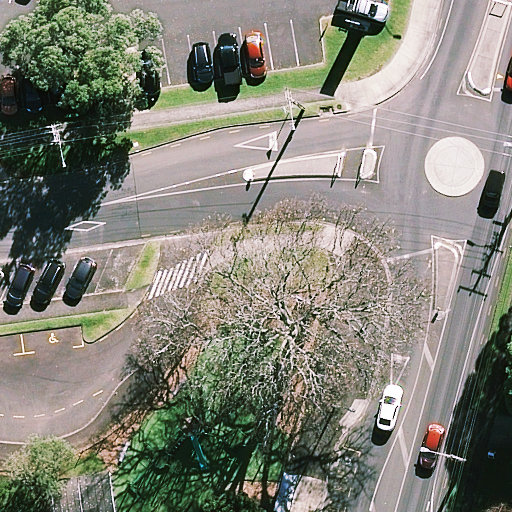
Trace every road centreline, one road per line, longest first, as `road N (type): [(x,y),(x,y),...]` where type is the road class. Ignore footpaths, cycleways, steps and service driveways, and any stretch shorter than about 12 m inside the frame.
road 1 (residential): [(192,184),(231,150),(410,129)]
road 2 (residential): [(405,197),(236,203),(192,184)]
road 3 (secondary): [(485,212),(439,380),(415,401)]
road 4 (residential): [(192,184),(0,215)]
road 5 (secondary): [(415,401),(407,369),(417,326),(417,210)]
road 6 (secondary): [(425,117),(466,0)]
